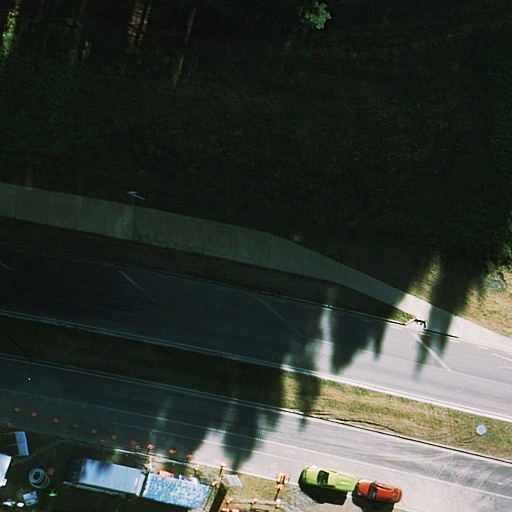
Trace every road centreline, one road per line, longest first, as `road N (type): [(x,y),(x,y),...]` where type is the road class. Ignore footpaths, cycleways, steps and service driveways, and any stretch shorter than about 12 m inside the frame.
road 1 (tertiary): [(511,488),(342,448),(0,387)]
road 2 (tertiary): [(0,290),(337,341),(511,385)]
road 3 (track): [(478,0),(443,17),(239,51)]
